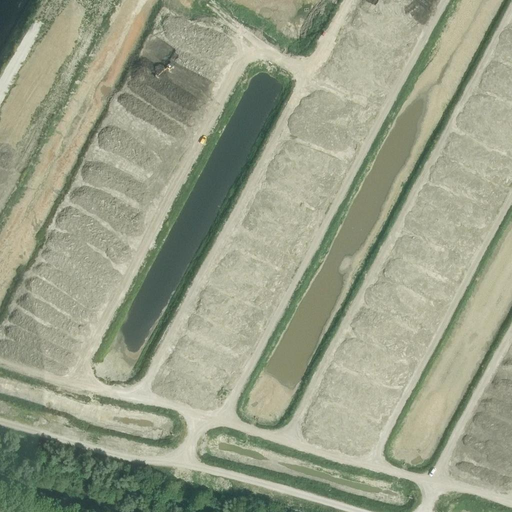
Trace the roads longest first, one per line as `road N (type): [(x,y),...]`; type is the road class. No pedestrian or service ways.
road 1 (track): [(0,357),(511,505)]
road 2 (track): [(71,377),(241,62),(268,55),(309,65),(352,0)]
road 3 (track): [(511,12),(287,440)]
road 4 (track): [(214,417),(445,0)]
road 5 (track): [(309,65),(139,395)]
road 6 (track): [(511,193),(367,464)]
road 7 (track): [(425,511),(442,462),(511,331)]
